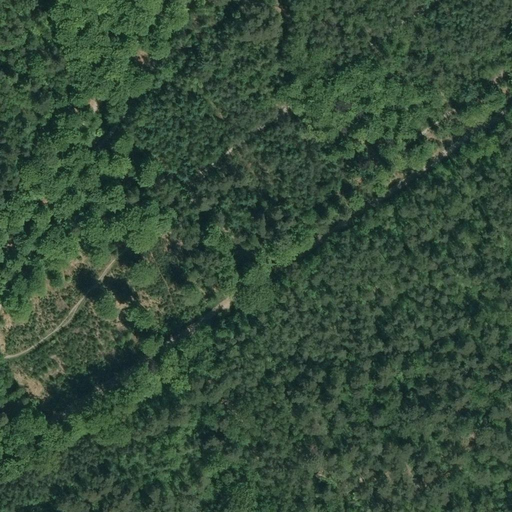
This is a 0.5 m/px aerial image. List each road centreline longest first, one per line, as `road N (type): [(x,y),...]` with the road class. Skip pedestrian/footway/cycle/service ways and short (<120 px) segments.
road 1 (track): [(0,454),(511,103)]
road 2 (track): [(511,70),(243,257)]
road 3 (track): [(184,184),(437,0)]
road 4 (track): [(0,357),(15,357),(68,319),(184,184)]
road 5 (track): [(269,503),(187,327)]
road 6 (track): [(56,157),(154,0)]
road 7 (track): [(87,103),(184,184)]
road 8 (track): [(184,184),(259,280)]
